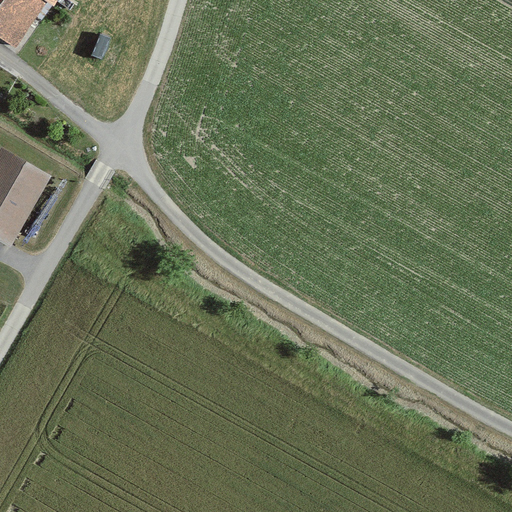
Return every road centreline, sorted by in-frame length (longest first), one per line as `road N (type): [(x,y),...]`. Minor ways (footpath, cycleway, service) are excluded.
road 1 (track): [(511,426),(225,259),(118,144)]
road 2 (unclassified): [(0,347),(130,123),(175,0)]
